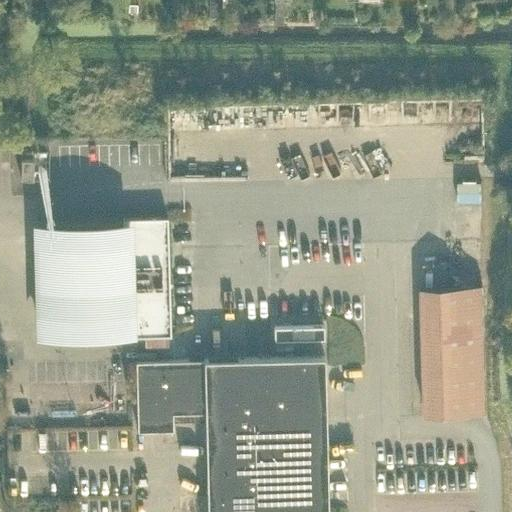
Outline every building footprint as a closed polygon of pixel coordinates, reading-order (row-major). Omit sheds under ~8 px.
[(350,0),(350,10),(351,22),(360,22),(360,10),(359,0),(360,0),(350,0)] [(138,4),(129,3),(129,12),(138,12),(138,4)] [(21,159),(20,179),(32,179),(33,159),(21,159)] [(104,328),(104,337),(170,335),(167,216),(122,217),(122,219),(122,225),(36,228),(40,330),(104,328)] [(482,284),(421,286),(424,414),(486,413),(482,284)] [(322,325),(273,326),(273,339),(322,337),(322,325)] [(204,411),(206,511),(327,511),(324,355),(135,360),(136,429),(172,428),(172,411),(204,411)]
